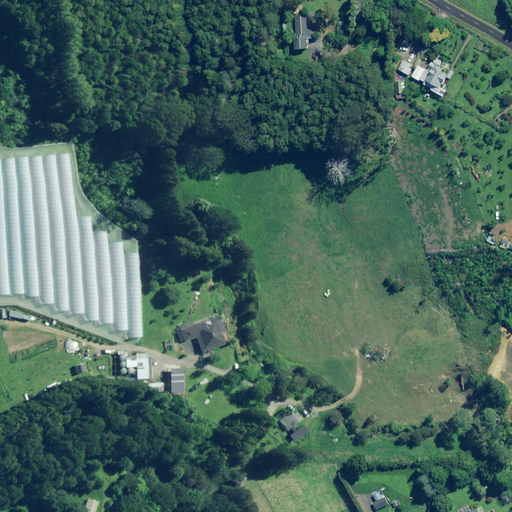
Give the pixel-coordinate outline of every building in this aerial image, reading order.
[(307,16),(294,17),(296,42),(293,42),(294,50),(308,50),(307,33),(309,33),(309,28),(308,28),(307,16)] [(413,66),(402,60),(397,70),(408,75),(413,66)] [(434,91),(437,93),(440,88),(441,89),(447,78),(450,79),(453,73),(448,70),(446,73),(441,70),(442,69),(431,63),(427,71),(418,66),(412,77),(419,81),(420,80),(425,83),(424,84),(424,85),(430,88),(429,90),(434,92),(434,91)] [(212,318),(179,330),(183,341),(194,337),(199,351),(222,343),(213,318),(212,318)] [(148,378),(147,353),(136,354),(138,378),(148,378)] [(294,424),(287,415),(279,421),(286,430),(294,424)] [(93,511),(97,502),(86,499),(82,511),(93,511)]
